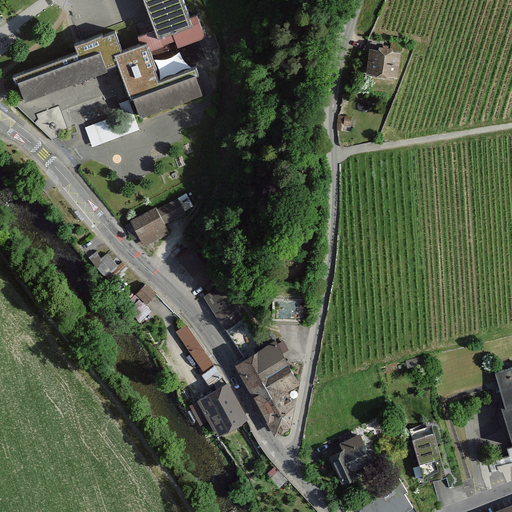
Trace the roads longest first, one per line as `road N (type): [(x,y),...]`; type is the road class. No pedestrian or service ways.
road 1 (residential): [(286,462),(323,307),(333,105),(360,0)]
road 2 (tertiary): [(286,462),(206,328),(44,155),(0,121)]
road 3 (track): [(0,253),(191,511)]
road 4 (track): [(511,126),(334,152)]
